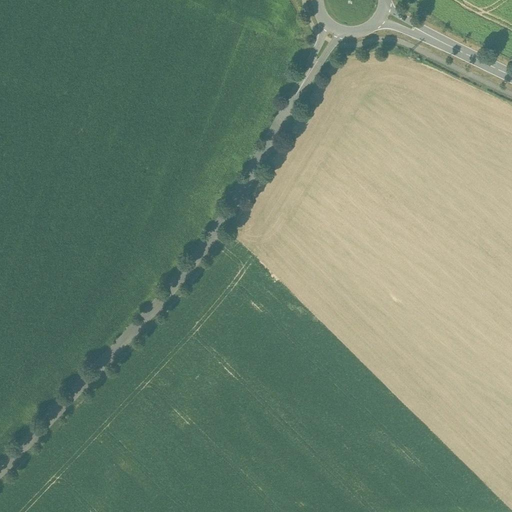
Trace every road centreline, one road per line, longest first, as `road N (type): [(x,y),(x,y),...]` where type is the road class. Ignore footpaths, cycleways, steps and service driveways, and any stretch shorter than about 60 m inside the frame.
road 1 (tertiary): [(0,466),(209,239),(333,26)]
road 2 (secondary): [(511,77),(379,14)]
